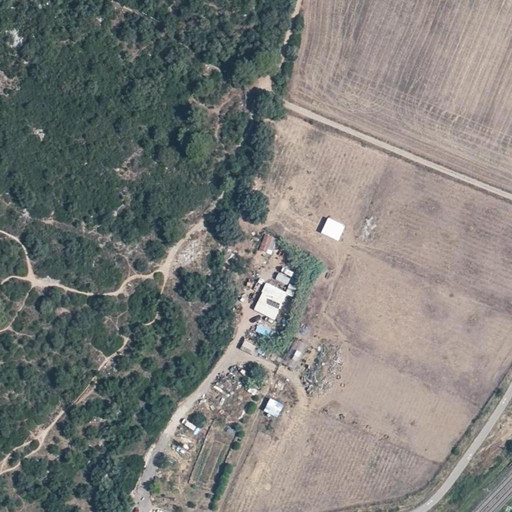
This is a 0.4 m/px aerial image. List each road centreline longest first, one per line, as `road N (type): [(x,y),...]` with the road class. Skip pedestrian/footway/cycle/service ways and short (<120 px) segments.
road 1 (track): [(511,196),(266,98)]
road 2 (unclassified): [(511,391),(442,492),(417,511)]
